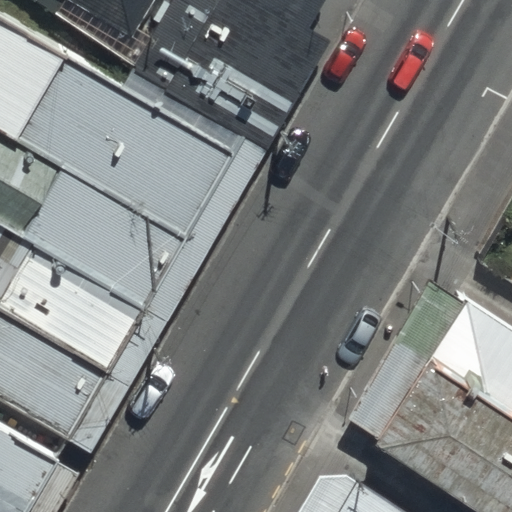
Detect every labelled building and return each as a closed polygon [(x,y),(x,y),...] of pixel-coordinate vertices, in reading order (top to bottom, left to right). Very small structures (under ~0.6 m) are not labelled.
[(89,0),(130,23),(143,0),(89,0)] [(239,120),(307,0),(161,0),(128,58),(239,120)] [(0,119),(180,224),(229,140),(0,7),(0,119)] [(0,386),(67,423),(180,224),(0,119),(0,386)] [(511,511),(511,318),(462,286),(370,423),(504,511),(511,511)] [(0,511),(12,511),(51,447),(0,418),(0,511)] [(329,511),(413,511),(414,511),(354,471),(329,511)]
